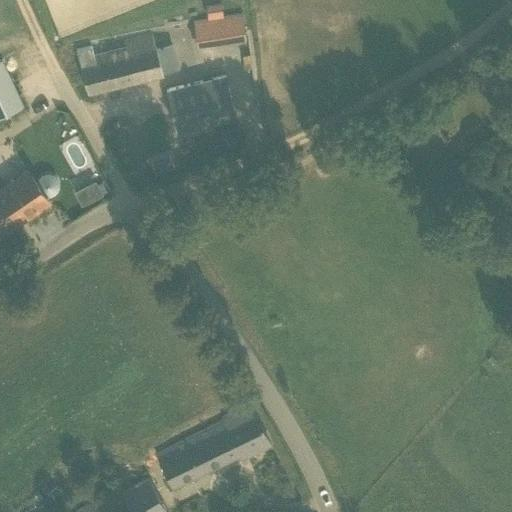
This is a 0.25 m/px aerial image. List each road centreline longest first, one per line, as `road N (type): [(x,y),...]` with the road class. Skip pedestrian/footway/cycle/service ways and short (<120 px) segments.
road 1 (track): [(136,206),(327,129),(449,57),(511,7)]
road 2 (unclassified): [(326,511),(242,355),(136,206)]
road 3 (unclassified): [(136,206),(94,219),(0,283)]
road 4 (unclassified): [(61,80),(136,206)]
